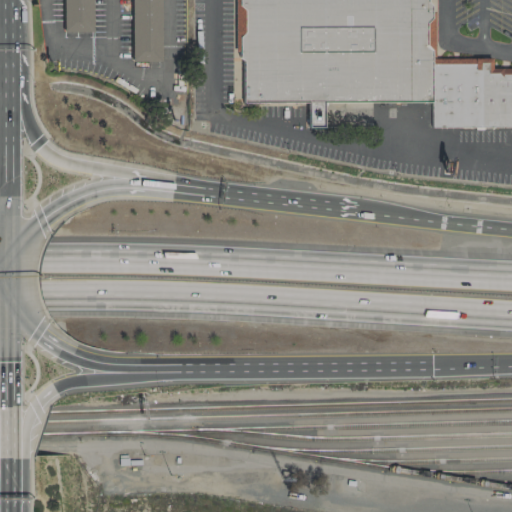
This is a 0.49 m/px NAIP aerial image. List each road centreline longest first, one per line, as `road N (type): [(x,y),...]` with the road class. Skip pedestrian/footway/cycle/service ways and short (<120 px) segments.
road 1 (motorway): [(0,297),(207,298),(511,315)]
road 2 (motorway): [(511,275),(0,258)]
road 3 (motorway): [(145,371),(432,365)]
road 4 (motorway): [(178,188),(55,158),(23,122),(8,76)]
road 5 (motorway): [(366,209),(178,188)]
road 6 (primary): [(9,357),(7,194)]
road 7 (motorway): [(511,227),(366,209)]
road 8 (motorway): [(82,197),(39,222),(0,292)]
